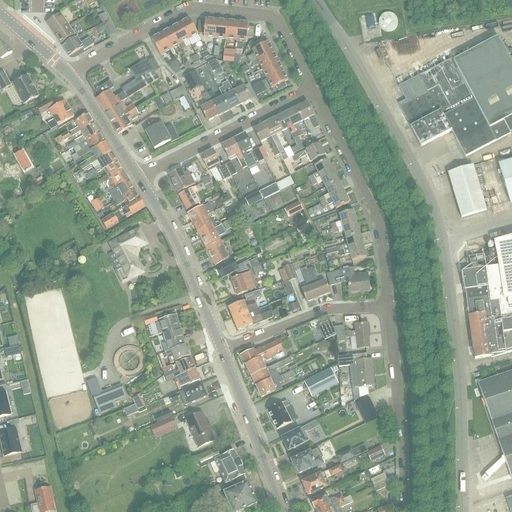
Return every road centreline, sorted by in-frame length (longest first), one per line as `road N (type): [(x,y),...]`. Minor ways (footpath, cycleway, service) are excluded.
road 1 (residential): [(311,88),(274,16),(190,9),(66,73)]
road 2 (secondary): [(441,241),(400,142),(317,0)]
road 3 (secondary): [(462,511),(458,368),(441,241)]
road 4 (residential): [(388,305),(370,202),(311,88)]
road 5 (residential): [(403,511),(388,305)]
road 6 (residential): [(139,178),(311,88)]
road 7 (tertiary): [(221,351),(139,178)]
road 8 (residential): [(221,351),(324,310),(388,305)]
road 9 (tertiary): [(280,511),(221,351)]
road 10 (tertiary): [(139,178),(66,73)]
